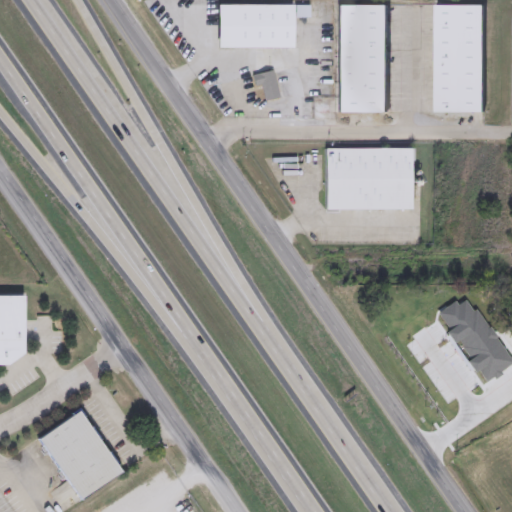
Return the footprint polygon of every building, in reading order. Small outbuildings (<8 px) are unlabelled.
[(213,5),(288,5),(288,48),(213,48),(213,5)] [(334,113),(334,6),(384,6),(384,113),(334,113)] [(432,113),(432,6),(482,6),(481,113),(432,113)] [(253,90),(249,75),(270,70),(276,97),(261,101),(258,89),(253,90)] [(321,210),(321,149),(407,149),(407,210),(321,210)] [(0,363),(0,296),(19,296),(19,363),(0,363)] [(33,438),(74,412),(114,474),(74,500),(33,438)]
